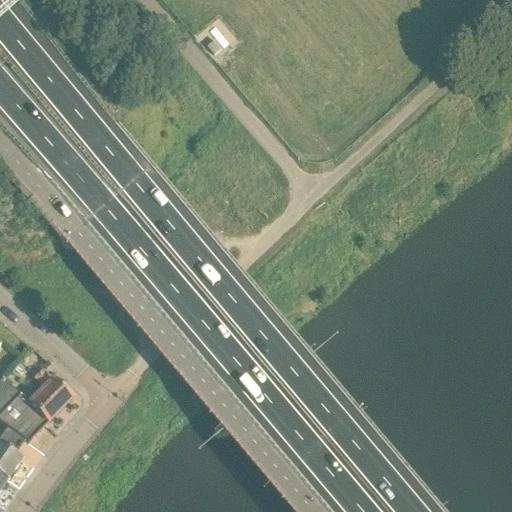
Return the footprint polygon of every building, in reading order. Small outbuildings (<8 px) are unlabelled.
[(216,43),(208,50),(215,57),(222,51),(216,43)] [(71,401),(59,389),(43,373),(36,382),(45,391),(40,396),(34,391),(24,402),(49,425),(49,424),(71,401)] [(0,384),(0,418),(20,398),(3,382),(0,384)] [(24,402),(20,398),(0,418),(0,425),(29,445),(49,425),(24,402)] [(0,448),(0,478),(7,484),(22,462),(0,448)]
